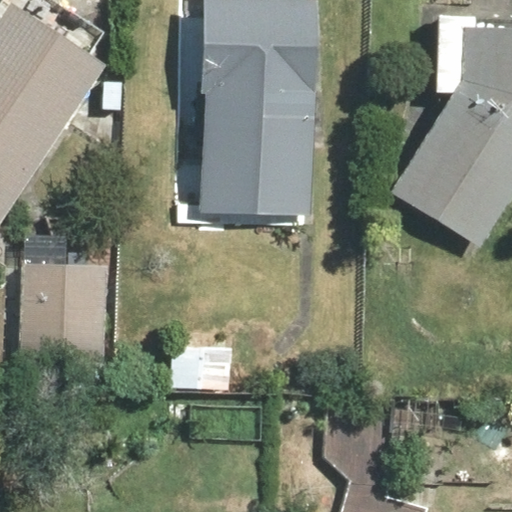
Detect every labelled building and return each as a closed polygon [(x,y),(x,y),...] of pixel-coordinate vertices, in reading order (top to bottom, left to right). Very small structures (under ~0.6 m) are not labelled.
[(178,202),(178,221),(309,224),(313,1),(236,0),(193,0),(190,202),(178,202)] [(14,5),(0,25),(0,228),(98,92),(97,107),(120,108),(121,82),(105,81),(110,74),(14,5)] [(511,31),(453,29),(451,89),(384,186),(471,246),(511,186),(511,31)] [(14,362),(96,366),(102,251),(20,247),(14,362)] [(483,255),(403,256),(404,325),(485,323),(483,255)] [(228,351),(166,346),(164,387),(226,391),(228,351)] [(404,408),(310,408),(309,484),(403,485),(404,408)]
